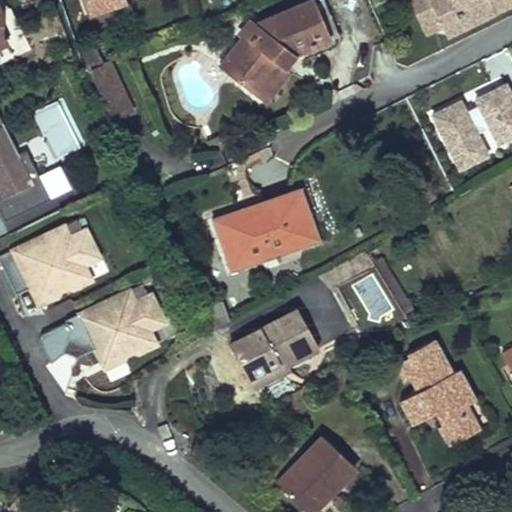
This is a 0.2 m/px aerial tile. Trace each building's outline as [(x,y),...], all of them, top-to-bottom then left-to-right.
[(86,0),(91,13),(123,1),(122,0),(86,0)] [(219,66),(254,92),(277,62),(283,67),(284,65),(294,53),(329,38),(313,0),(310,0),(273,16),(280,31),(268,33),(260,27),(250,40),(243,35),(219,66)] [(408,0),(425,34),(441,26),(428,0),(408,0)] [(428,0),(441,26),(459,17),(466,27),(494,13),(491,7),(505,0),(428,0)] [(511,0),(505,0),(491,7),(494,13),(511,3),(511,0)] [(273,16),(256,24),(260,27),(268,33),(280,31),(273,16)] [(447,36),(466,27),(459,17),(441,26),(447,36)] [(250,40),(260,27),(256,24),(250,19),(240,32),(243,35),(250,40)] [(338,43),(353,77),(368,71),(354,38),(352,37),(349,36),(346,36),(343,37),(341,39),(339,41),(338,43)] [(78,50),(86,68),(102,62),(94,44),(78,50)] [(106,60),(86,68),(111,121),(130,112),(106,60)] [(277,62),(254,92),(264,101),(289,69),(284,65),(283,67),(277,62)] [(495,153),(511,144),(511,80),(470,103),(465,94),(427,114),(458,173),(495,154),(495,153)] [(0,213),(4,221),(49,198),(24,150),(18,153),(15,147),(0,118),(0,213)] [(24,150),(49,198),(71,186),(43,133),(15,147),(18,153),(24,150)] [(266,253),(268,257),(318,239),(299,187),(249,206),(251,210),(295,194),(310,237),(266,253)] [(212,219),(231,271),(268,257),(266,253),(310,237),(295,194),(251,210),(249,206),(212,219)] [(0,258),(0,260),(18,296),(31,289),(36,301),(56,291),(54,286),(67,279),(70,284),(89,273),(85,264),(97,257),(83,231),(77,218),(0,258)] [(83,231),(97,257),(100,255),(87,229),(83,231)] [(372,262),(407,319),(415,315),(380,258),(372,262)] [(56,291),(36,301),(40,307),(93,279),(89,273),(70,284),(67,279),(54,286),(56,291)] [(142,285),(67,325),(72,333),(60,355),(74,359),(92,350),(100,364),(120,354),(117,349),(131,342),(133,347),(153,336),(148,327),(160,320),(142,285)] [(200,310),(210,332),(230,321),(222,301),(200,310)] [(229,345),(248,379),(284,359),(286,365),(287,364),(318,347),(297,308),(229,345)] [(120,354),(100,364),(103,370),(156,342),(153,336),(133,347),(131,342),(117,349),(120,354)] [(400,401),(413,424),(427,417),(423,409),(431,404),(436,412),(443,425),(439,427),(449,445),(474,431),(461,407),(468,403),(451,373),(433,339),(399,358),(401,361),(395,365),(404,382),(411,379),(417,391),(400,401)] [(511,347),(502,353),(511,372),(511,347)] [(284,359),(248,379),(252,388),(289,368),(287,364),(286,365),(284,359)] [(468,403),(476,399),(459,368),(451,373),(468,403)] [(468,403),(461,407),(474,431),(482,427),(468,403)] [(436,412),(431,404),(423,409),(427,417),(436,412)] [(323,493),(327,497),(355,467),(321,436),(277,484),(306,511),(323,493)] [(307,511),(313,511),(327,497),(323,493),(306,511),(307,511)]
